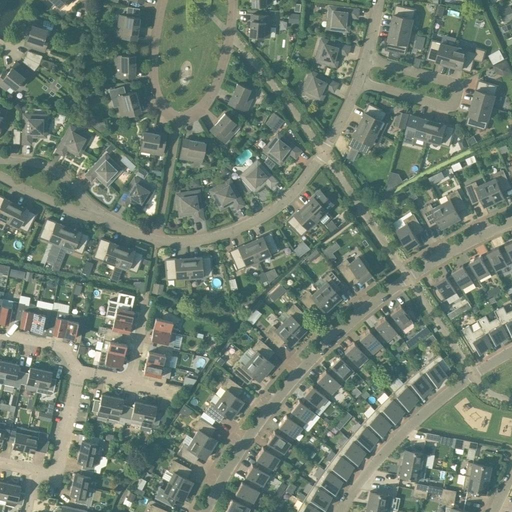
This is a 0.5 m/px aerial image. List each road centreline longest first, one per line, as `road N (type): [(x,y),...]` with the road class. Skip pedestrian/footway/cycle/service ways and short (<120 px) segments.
road 1 (residential): [(205,511),(257,423),(340,331),(430,263),(511,222)]
road 2 (residential): [(358,83),(323,153),(278,206),(202,240),(156,240)]
road 3 (residential): [(339,511),(409,426),(511,352)]
road 4 (residential): [(366,59),(447,82),(457,97),(440,107),(358,83)]
road 5 (residential): [(232,0),(212,94),(198,111),(176,117)]
road 6 (residential): [(156,240),(176,117)]
road 7 (residential): [(176,117),(155,90),(162,0)]
road 8 (residential): [(100,220),(55,172),(0,161)]
